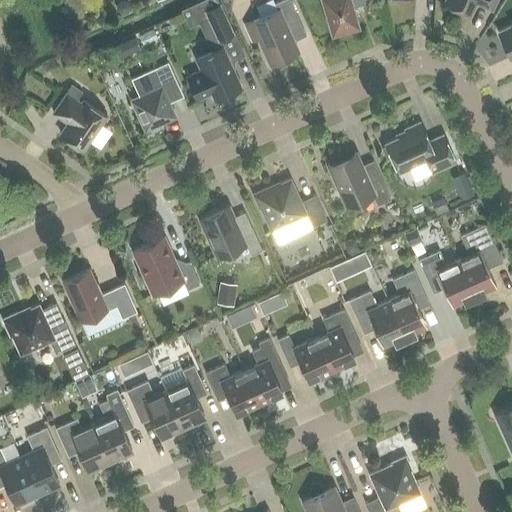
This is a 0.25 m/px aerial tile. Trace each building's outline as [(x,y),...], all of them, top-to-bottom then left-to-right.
[(119,0),(116,4),(116,9),(120,13),(126,13),(130,9),(130,3),(126,0),(119,0)] [(233,35),(216,0),(200,0),(186,7),(193,20),(204,15),(217,43),(233,35)] [(259,38),(271,64),(298,52),(293,41),(306,35),(290,0),(282,0),(275,3),(278,9),(244,25),(252,41),(259,38)] [(358,23),(350,1),(354,0),(321,0),(332,32),(358,23)] [(446,0),(445,2),(469,13),(475,1),(492,9),(496,0),(446,0)] [(511,57),(511,24),(498,31),(511,59),(511,57)] [(119,59),(129,55),(124,42),(114,47),(119,59)] [(214,99),(241,86),(223,47),(196,59),(201,70),(187,76),(197,98),(211,92),(214,99)] [(140,95),(130,99),(145,131),(176,116),(166,94),(179,88),(167,62),(132,79),(140,95)] [(71,86),(53,112),(63,119),(65,116),(70,119),(61,134),(82,149),(106,115),(84,100),(82,103),(76,99),(81,92),(71,86)] [(386,145),(381,147),(386,158),(391,156),(398,172),(426,159),(432,172),(456,162),(443,134),(429,141),(420,122),(405,129),(407,133),(385,143),(386,145)] [(330,167),(347,206),(373,195),(377,205),(390,199),(373,160),(361,165),(357,155),(330,167)] [(312,227),(327,220),(315,194),(300,201),(290,178),(266,189),(266,188),(253,194),(259,207),(260,206),(271,230),(306,214),(312,227)] [(469,185),(459,190),(463,198),(473,194),(469,185)] [(431,201),(437,213),(447,209),(442,196),(431,201)] [(228,205),(199,219),(217,257),(246,244),(251,255),(262,250),(252,228),(241,233),(228,205)] [(457,259),(474,296),(496,286),(488,268),(502,262),(485,224),(460,235),(469,254),(457,259)] [(416,228),(404,233),(409,246),(421,241),(416,228)] [(140,266),(152,294),(183,280),(187,289),(199,283),(189,261),(178,266),(174,257),(173,258),(171,252),(169,253),(161,236),(135,248),(142,265),(140,266)] [(343,243),(348,254),(359,249),(354,238),(343,243)] [(474,296),(457,259),(446,264),(439,249),(418,259),(433,293),(444,288),(452,306),(474,296)] [(341,261),(332,266),(336,276),(346,272),(341,261)] [(122,317),(136,311),(124,284),(101,294),(89,269),(62,281),(80,321),(116,305),(122,317)] [(404,336),(426,326),(418,308),(429,304),(416,274),(395,284),(399,294),(388,299),(404,336)] [(236,283),(220,281),(217,302),(233,305),(236,283)] [(404,336),(388,299),(376,304),(370,290),(348,300),(364,333),(374,328),(382,346),(404,336)] [(270,297),(258,303),(264,314),(275,309),(270,297)] [(55,353),(75,344),(64,320),(49,327),(39,304),(19,313),(18,311),(2,319),(10,336),(12,335),(20,354),(49,340),(55,353)] [(332,369),(354,359),(344,336),(354,331),(344,309),(322,319),(328,332),(317,337),(332,369)] [(186,333),(191,344),(200,340),(195,328),(186,333)] [(332,369),(317,337),(294,347),(288,334),(277,339),(288,362),(298,357),(309,380),(332,369)] [(259,403),(282,392),(271,369),(281,364),(269,337),(258,342),(260,347),(252,350),(258,364),(244,370),(259,403)] [(77,348),(62,355),(67,365),(82,358),(77,348)] [(132,359),(118,365),(123,376),(136,370),(132,359)] [(259,403),(244,370),(230,376),(224,363),(205,372),(215,395),(226,390),(236,413),(259,403)] [(194,424),(205,419),(196,398),(206,393),(194,365),(182,370),(187,380),(166,389),(182,426),(193,422),(194,424)] [(88,376),(75,382),(81,396),(95,390),(88,376)] [(182,426),(166,389),(154,394),(148,381),(127,390),(141,422),(152,418),(161,439),(173,434),(172,431),(182,426)] [(121,457),(132,452),(123,431),(134,426),(117,389),(106,394),(108,399),(114,413),(105,417),(93,423),(109,460),(120,455),(121,457)] [(108,399),(99,403),(105,417),(114,413),(108,399)] [(511,406),(495,414),(511,451),(511,406)] [(109,460),(93,423),(81,428),(77,418),(55,428),(68,456),(79,451),(88,472),(100,467),(99,465),(109,460)] [(20,456),(36,493),(47,488),(48,490),(59,485),(50,464),(61,459),(46,427),(26,436),(33,450),(20,456)] [(0,447),(0,486),(6,484),(15,505),(27,500),(26,498),(36,493),(20,456),(6,462),(0,447)] [(405,456),(392,461),(393,463),(369,473),(379,496),(365,503),(368,511),(386,511),(385,509),(420,493),(409,469),(411,468),(405,456)] [(334,488),(303,502),(307,511),(359,511),(355,502),(343,508),(334,488)]
